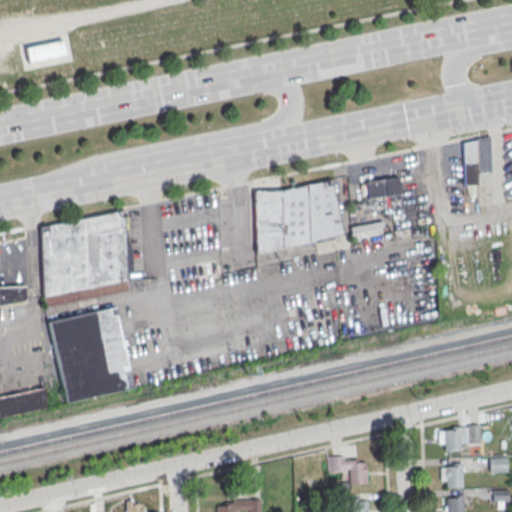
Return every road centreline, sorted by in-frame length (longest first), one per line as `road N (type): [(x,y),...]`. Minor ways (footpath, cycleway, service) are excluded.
road 1 (residential): [(511,388),(0,505)]
road 2 (primary): [(511,21),(0,126)]
road 3 (primary): [(0,202),(467,109)]
road 4 (primary): [(77,187),(82,165),(92,160),(283,119),(292,103),(286,87),(242,78)]
